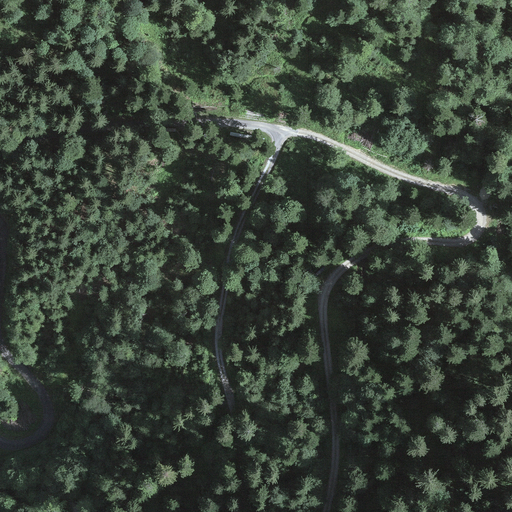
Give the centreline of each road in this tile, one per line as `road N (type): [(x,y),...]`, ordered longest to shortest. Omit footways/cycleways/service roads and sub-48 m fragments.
road 1 (track): [(283,128),(475,197),(488,218),(471,238),(393,243),(361,255),(327,286),(334,449),(324,511)]
road 2 (track): [(283,128),(245,209),(218,323),(240,430),(242,511)]
road 3 (track): [(0,148),(145,120),(283,128)]
road 4 (track): [(0,438),(35,438),(48,408),(41,386),(0,346)]
